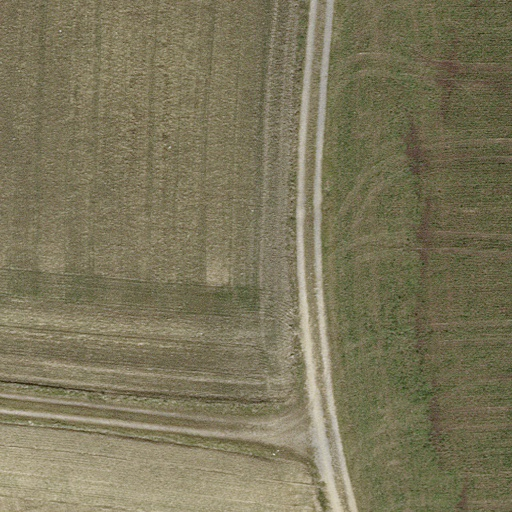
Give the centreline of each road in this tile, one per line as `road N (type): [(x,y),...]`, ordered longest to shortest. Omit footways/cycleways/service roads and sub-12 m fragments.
road 1 (track): [(323,0),(313,263),(325,442),(346,511)]
road 2 (track): [(325,442),(0,406)]
